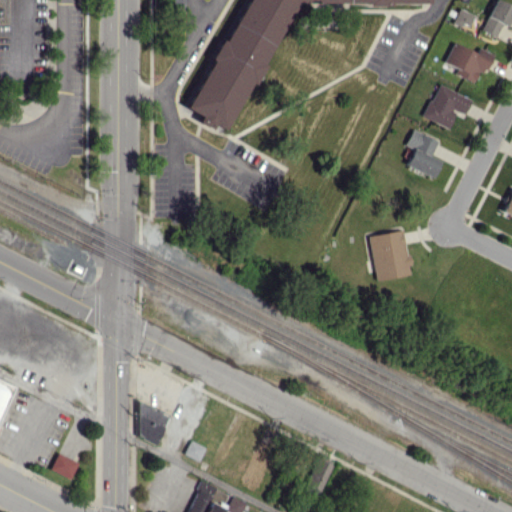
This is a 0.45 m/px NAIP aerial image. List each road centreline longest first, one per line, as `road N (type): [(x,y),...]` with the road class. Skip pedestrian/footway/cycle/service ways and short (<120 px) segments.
road 1 (tertiary): [(117,0),(115,511)]
road 2 (residential): [(116,319),(491,511)]
road 3 (residential): [(66,0),(66,97),(38,124),(0,127)]
road 4 (residential): [(446,225),(511,94)]
road 5 (tertiary): [(0,259),(116,319)]
